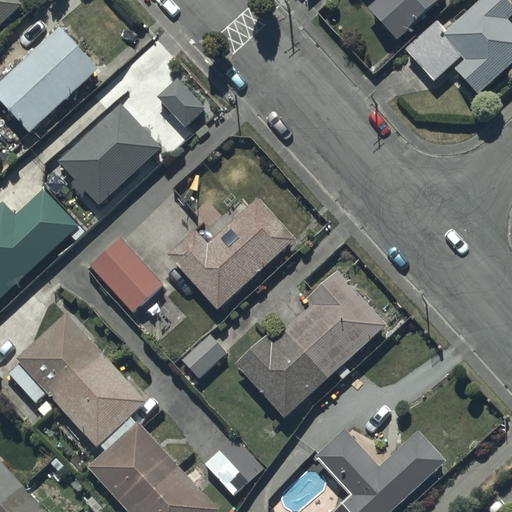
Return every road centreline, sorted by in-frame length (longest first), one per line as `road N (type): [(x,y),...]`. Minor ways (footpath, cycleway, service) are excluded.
road 1 (residential): [(431,233),(219,0)]
road 2 (residential): [(511,322),(431,233)]
